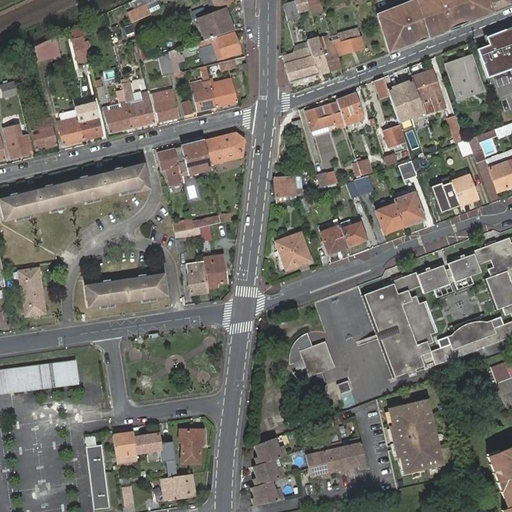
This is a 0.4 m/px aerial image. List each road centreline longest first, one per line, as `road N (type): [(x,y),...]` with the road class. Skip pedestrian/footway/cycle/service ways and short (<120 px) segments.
road 1 (residential): [(243,309),(511,212)]
road 2 (residential): [(0,176),(267,111)]
road 3 (residential): [(267,111),(511,16)]
road 4 (tertiary): [(267,111),(243,309)]
road 5 (residential): [(232,405),(124,411),(109,330)]
road 6 (residential): [(109,330),(243,309)]
